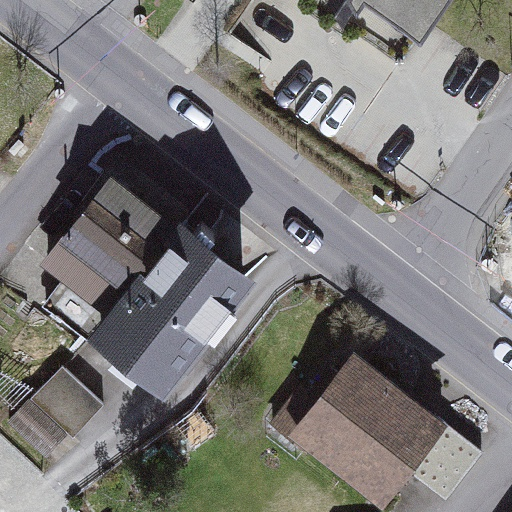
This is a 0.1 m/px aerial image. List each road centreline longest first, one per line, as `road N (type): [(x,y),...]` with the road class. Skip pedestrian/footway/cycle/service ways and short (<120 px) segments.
road 1 (unclassified): [(20,0),(427,317)]
road 2 (residential): [(427,317),(511,185)]
